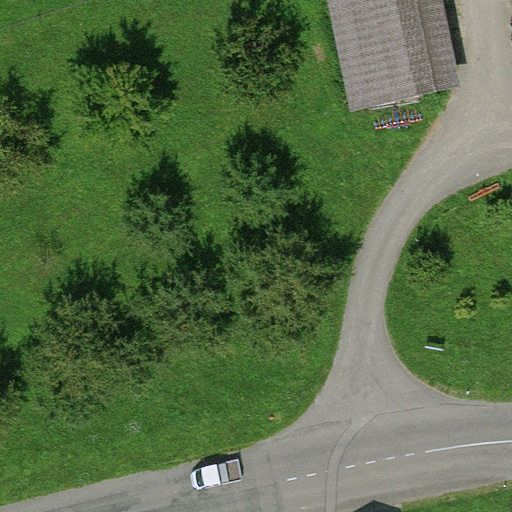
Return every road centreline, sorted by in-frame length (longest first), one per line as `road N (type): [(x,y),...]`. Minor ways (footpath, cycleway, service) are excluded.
road 1 (unclassified): [(475,0),(493,116),(466,171),(421,203),(389,248),(374,303),(363,464)]
road 2 (unclassified): [(169,511),(363,464)]
road 3 (unclassified): [(363,464),(511,442)]
